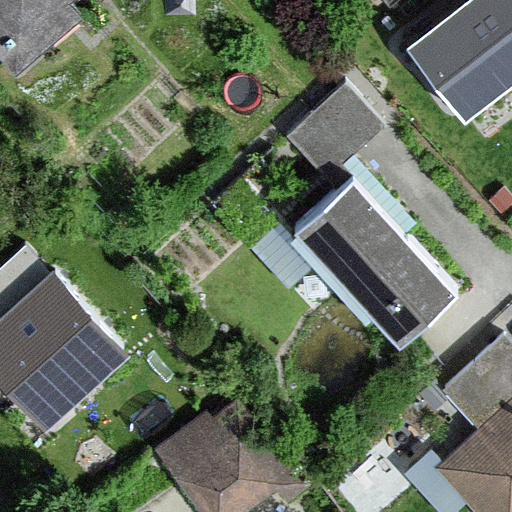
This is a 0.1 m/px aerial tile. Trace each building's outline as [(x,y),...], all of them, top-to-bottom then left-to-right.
[(67,0),(0,0),(0,67),(8,77),(77,18),(65,3),(67,0)] [(511,0),(473,0),(410,49),(465,121),(511,84),(511,0)] [(287,138),(317,169),(371,116),(340,85),(287,138)] [(300,224),(403,336),(459,285),(356,173),(300,224)] [(54,278),(0,326),(0,374),(48,428),(126,358),(54,278)] [(511,511),(511,353),(499,338),(438,390),(473,429),(435,462),(478,511),(511,511)] [(235,511),(283,478),(225,398),(151,450),(195,511),(235,511)]
